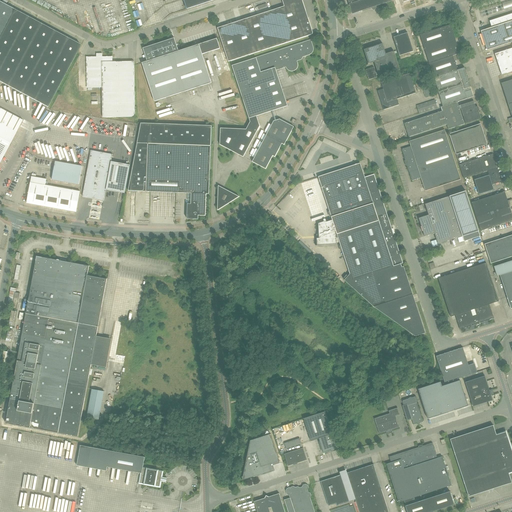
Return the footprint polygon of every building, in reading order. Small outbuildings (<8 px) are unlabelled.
[(183,0),(187,9),(213,0),(183,0)] [(313,32),(308,18),(307,17),(306,17),(305,17),(303,13),(304,13),(304,12),(300,0),(282,0),(284,6),(267,12),(242,20),(217,28),(221,37),(228,62),(231,61),(270,48),(306,37),(311,35),(312,34),(313,33),(313,32)] [(347,0),(352,14),(359,12),(392,1),(391,0),(347,0)] [(0,81),(13,89),(47,107),(59,86),(70,65),(77,52),(80,45),(58,33),(34,20),(0,1),(0,81)] [(511,20),(481,31),(487,50),(511,41),(511,20)] [(438,91),(443,106),(457,102),(472,97),(473,97),(471,87),(465,68),(463,68),(457,70),(454,60),(457,60),(455,55),(459,54),(460,53),(455,38),(450,25),(420,35),(425,50),(431,70),(438,91)] [(414,51),(408,35),(408,33),(393,37),(398,50),(400,56),(414,51)] [(179,51),(174,38),(154,45),(153,44),(152,44),(151,44),(151,45),(143,48),(147,61),(142,63),(154,101),(168,97),(191,90),(211,83),(202,54),(220,49),(217,39),(179,51)] [(310,40),(256,58),(232,66),(234,72),(250,122),(246,129),(220,128),(220,145),(234,152),(243,157),(260,126),(256,116),(272,111),(287,106),(276,69),(286,66),(288,70),(291,71),(293,70),(296,69),(297,66),(297,63),(296,60),(301,58),(301,57),(309,54),(311,53),(312,52),(313,49),(312,47),(310,40)] [(368,64),(374,62),(379,77),(400,70),(394,51),(386,54),(383,44),(364,50),(368,64)] [(495,54),(502,75),(511,71),(511,48),(504,51),(495,54)] [(92,88),(102,87),(102,57),(102,54),(101,54),(98,54),(97,54),(97,57),(87,57),(87,72),(87,88),(88,88),(88,90),(92,90),(92,88)] [(134,61),(133,61),(128,62),(112,62),(112,57),(102,57),(102,87),(103,103),(103,117),(135,117),(134,65),(134,61)] [(365,70),(369,80),(377,77),(374,67),(365,70)] [(420,70),(415,72),(418,81),(423,79),(420,70)] [(383,89),(377,91),(383,110),(399,105),(397,99),(416,93),(409,73),(381,82),(383,89)] [(426,98),(432,96),(429,88),(423,90),(426,98)] [(435,100),(416,106),(419,113),(419,114),(437,108),(435,100)] [(476,107),(474,104),(474,101),(460,105),(466,124),(477,120),(481,119),(477,107),(476,107)] [(465,124),(457,102),(443,106),(441,107),(442,111),(404,123),(409,137),(447,125),(448,129),(465,124)] [(0,162),(22,120),(6,111),(0,108),(0,162)] [(284,145),(294,127),(279,119),(275,120),(274,121),(252,162),(266,169),(272,155),(275,157),(282,143),(284,145)] [(205,216),(206,194),(210,194),(211,144),(211,126),(141,123),(128,191),(176,193),(191,193),(191,204),(187,204),(187,218),(198,219),(198,215),(205,216)] [(481,124),(479,124),(449,134),(456,154),(487,144),(481,124)] [(412,181),(421,178),(425,191),(461,179),(445,130),(409,141),(411,146),(402,149),(412,181)] [(82,197),(104,201),(106,190),(125,193),(130,165),(111,161),(113,154),(91,150),(82,197)] [(464,179),(465,178),(488,171),(497,168),(492,154),(464,163),(461,154),(456,155),(459,165),(464,179)] [(82,166),(55,161),(52,180),(78,185),(82,166)] [(349,284),(374,307),(415,336),(425,333),(413,294),(404,266),(402,267),(401,264),(403,263),(393,234),(392,229),(382,199),(381,195),(378,188),(378,185),(374,174),(365,177),(363,173),(360,163),(318,177),(332,220),(326,222),(326,219),(325,219),(324,219),(323,220),(324,222),(318,223),(319,238),(317,238),(317,245),(337,244),(336,238),(338,237),(350,274),(344,280),(346,282),(349,284)] [(501,181),(497,168),(488,171),(482,173),(483,176),(489,174),(489,175),(474,180),(479,194),(494,190),(493,187),(492,184),(501,181)] [(76,212),(76,211),(80,191),(47,185),(48,183),(46,182),(46,179),(31,176),(27,203),(76,212)] [(239,197),(224,189),(223,188),(218,186),(217,210),(239,197)] [(465,191),(449,196),(425,204),(428,215),(419,218),(424,236),(434,233),(438,244),(462,236),(463,236),(464,241),(480,236),(478,231),(465,191)] [(505,191),(471,202),(476,217),(511,204),(511,199),(508,201),(505,191)] [(511,220),(511,214),(511,211),(511,210),(511,204),(476,217),(481,231),(511,220)] [(511,245),(509,236),(490,242),(493,251),(502,248),(506,259),(511,256),(511,245)] [(490,242),(484,244),(491,264),(496,262),(493,251),(490,242)] [(502,248),(493,251),(496,262),(506,259),(502,248)] [(84,290),(89,263),(37,254),(34,273),(32,285),(39,286),(44,285),(45,288),(48,287),(49,288),(52,288),(54,287),(55,289),(61,290),(64,298),(63,299),(68,300),(69,297),(72,297),(73,292),(77,290),(78,293),(84,290)] [(511,260),(494,266),(497,276),(500,275),(507,298),(511,309),(511,308),(511,260)] [(460,329),(476,324),(476,325),(480,324),(479,323),(493,318),(489,304),(499,301),(486,263),(438,278),(451,317),(455,315),(460,329)] [(20,293),(16,292),(17,288),(11,287),(9,296),(14,297),(12,308),(17,309),(18,304),(20,293)] [(463,348),(450,352),(449,352),(458,378),(463,377),(471,374),(463,348)] [(449,352),(446,353),(436,356),(443,378),(445,383),(458,378),(449,352)] [(473,406),(487,402),(493,400),(485,376),(465,382),(473,406)] [(440,382),(418,389),(421,399),(428,420),(468,407),(467,405),(459,380),(441,386),(440,382)] [(99,420),(104,391),(92,389),(86,418),(99,420)] [(404,405),(402,406),(407,421),(412,419),(413,423),(414,424),(417,423),(419,424),(421,421),(422,421),(422,420),(417,403),(417,402),(418,401),(417,400),(416,397),(415,396),(412,397),(411,397),(409,398),(408,399),(403,400),(402,402),(404,405)] [(370,423),(365,425),(369,435),(404,422),(397,403),(367,413),(370,423)] [(304,419),(304,420),(311,441),(319,438),(323,452),(331,450),(332,451),(338,449),(325,411),(304,419)] [(493,425),(450,439),(469,497),(511,483),(509,473),(511,471),(511,450),(506,432),(496,435),(493,425)] [(284,431),(276,433),(280,444),(284,443),(283,441),(285,440),(283,434),(285,433),(284,431)] [(248,479),(254,477),(275,470),(273,465),(280,463),(270,434),(250,440),(244,473),(244,474),(243,474),(243,475),(243,476),(244,476),(244,477),(245,478),(246,478),(246,479),(247,479),(248,479)] [(399,502),(404,501),(406,505),(405,506),(407,511),(431,511),(454,505),(450,491),(420,501),(419,498),(415,499),(414,497),(451,485),(447,470),(449,469),(448,466),(445,466),(442,456),(437,458),(432,443),(389,457),(391,462),(386,464),(399,502)] [(107,467),(141,473),(142,473),(143,468),(145,457),(80,445),(77,465),(107,471),(107,467)] [(284,454),(288,466),(293,464),(294,465),(297,464),(297,463),(307,460),(303,448),(284,454)] [(346,473),(347,475),(341,477),(341,475),(320,481),(328,506),(336,503),(337,505),(350,501),(349,499),(354,497),(358,511),(388,511),(373,464),(346,473)] [(141,473),(140,483),(142,483),(160,487),(163,472),(143,468),(142,473),(141,473)] [(290,498),(284,500),(288,511),(314,511),(310,498),(311,495),(310,493),(308,492),(308,490),(309,488),(308,485),(306,484),(303,485),(302,487),(300,488),(298,486),(295,487),(294,490),(292,490),(292,489),(289,487),(287,488),(286,491),(287,495),(289,496),(290,498)] [(265,498),(254,501),(257,511),(285,511),(279,493),(269,497),(267,496),(266,496),(265,498)] [(251,511),(248,501),(232,507),(234,511),(251,511)]
